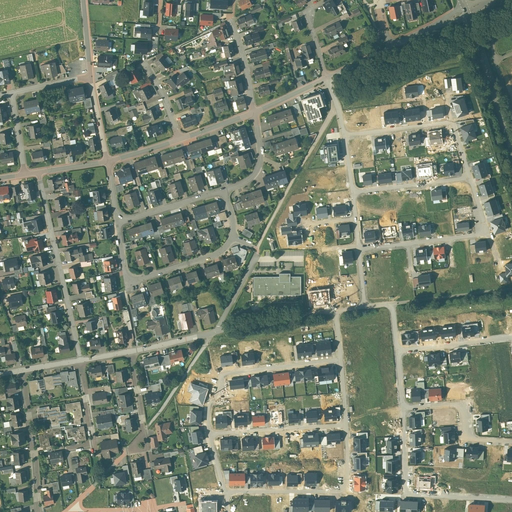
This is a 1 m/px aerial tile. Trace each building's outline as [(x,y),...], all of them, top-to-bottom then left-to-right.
[(227,1),(214,0),(210,0),(210,7),(214,7),(214,9),(225,10),(225,8),(227,8),(227,1)] [(248,0),(241,0),(238,1),(242,9),(251,5),(248,0)] [(331,0),(323,4),(327,12),(330,10),(336,7),(335,6),(331,0)] [(430,0),(423,0),(422,0),(423,6),(422,7),(423,11),(424,10),(424,11),(433,9),(430,0)] [(185,1),(184,7),(186,7),(185,15),(193,16),(193,11),(193,3),(191,3),(192,2),(185,1)] [(153,2),(144,2),(143,14),(152,15),(153,2)] [(175,4),(172,3),(167,3),(166,14),(170,15),(171,15),(175,15),(175,13),(176,4),(175,4)] [(336,7),(330,10),(331,10),(334,15),(345,9),(342,3),(335,6),(336,7)] [(413,3),(405,4),(408,19),(416,17),(415,10),(414,4),(413,3)] [(259,5),(250,10),(251,14),(261,9),(259,5)] [(392,6),(389,7),(391,18),(400,17),(400,15),(399,10),(398,6),(393,7),(392,6)] [(212,15),(201,15),(200,24),(212,24),(212,19),(212,15)] [(246,16),(237,19),(240,27),(249,24),(253,22),(251,15),(247,17),(246,16)] [(300,19),(292,22),(295,31),(303,28),(300,19)] [(339,22),(333,24),(337,32),(343,29),(339,22)] [(221,29),(218,30),(217,28),(212,31),(215,41),(218,40),(229,37),(229,35),(228,33),(227,32),(226,28),(226,27),(225,24),(220,27),(221,29)] [(333,24),(324,29),(328,36),(337,32),(333,24)] [(141,28),(140,28),(139,33),(140,33),(140,37),(151,37),(151,28),(147,28),(141,28)] [(166,29),(165,29),(165,38),(165,39),(177,40),(177,30),(175,30),(172,29),(171,29),(171,30),(166,29)] [(252,34),(243,36),(246,45),(256,41),(254,38),(258,36),(257,32),(255,32),(252,33),(252,34)] [(98,41),(97,40),(96,49),(107,50),(108,41),(106,41),(98,41)] [(147,43),(135,42),(135,53),(146,53),(147,43)] [(223,46),(225,52),(226,56),(226,57),(234,55),(232,44),(223,46)] [(309,44),(301,46),(303,51),(302,51),(303,54),(305,63),(306,62),(313,60),(312,57),(309,44)] [(337,46),(328,50),(332,58),(340,54),(340,55),(341,55),(341,54),(344,52),(345,53),(343,47),(338,49),(337,46)] [(258,51),(249,53),(251,62),(261,59),(259,52),(258,51)] [(305,63),(303,54),(298,56),(299,58),(295,59),(297,67),(306,64),(306,62),(305,63)] [(111,57),(98,56),(98,66),(106,66),(110,67),(111,57)] [(162,56),(158,59),(155,62),(157,65),(162,71),(166,68),(166,67),(169,65),(162,56)] [(286,57),(279,59),(281,65),(286,64),(286,63),(288,63),(286,57)] [(54,62),(44,64),(47,76),(57,74),(54,62)] [(224,71),(225,76),(233,74),(233,75),(234,75),(233,74),(240,73),(237,62),(229,64),(230,70),(224,71)] [(30,63),(20,65),(23,78),(33,76),(30,63)] [(62,65),(56,66),(58,74),(66,72),(65,69),(62,65)] [(136,68),(132,71),(131,70),(127,73),(131,79),(133,82),(132,83),(141,78),(138,71),(137,72),(136,69),(137,68),(136,68)] [(263,68),(253,71),(255,79),(265,76),(263,68)] [(7,69),(0,70),(0,83),(9,81),(7,69)] [(183,72),(176,78),(179,82),(181,85),(189,79),(183,72)] [(173,75),(167,80),(169,83),(170,83),(173,88),(177,85),(176,84),(179,82),(176,78),(173,75)] [(461,77),(452,78),(453,90),(456,89),(456,92),(463,92),(461,77)] [(240,78),(229,81),(230,88),(242,85),(240,78)] [(107,82),(99,86),(103,96),(105,96),(107,99),(113,96),(112,93),(113,92),(112,89),(114,89),(112,85),(109,86),(107,82)] [(202,84),(192,87),(194,93),(198,92),(196,88),(203,86),(202,84)] [(242,85),(230,88),(232,94),(243,92),(242,85)] [(268,85),(258,87),(260,96),(270,93),(268,85)] [(146,86),(139,90),(138,90),(140,95),(143,101),(151,96),(146,86)] [(417,86),(405,87),(406,97),(418,96),(418,95),(417,86)] [(82,87),(68,90),(70,102),(84,99),(82,87)] [(190,87),(183,90),(186,96),(193,94),(190,87)] [(221,88),(212,91),(214,96),(223,94),(221,88)] [(321,92),(300,99),(307,120),(321,115),(318,107),(325,104),(321,92)] [(190,96),(185,98),(187,105),(193,103),(190,96)] [(184,97),(175,100),(177,104),(177,103),(179,109),(187,106),(187,105),(185,98),(184,97)] [(90,98),(83,100),(85,108),(92,106),(90,98)] [(237,100),(235,100),(237,109),(246,106),(244,98),(243,98),(237,100)] [(455,109),(466,105),(464,98),(453,101),(455,109)] [(37,99),(23,102),(25,108),(26,113),(33,111),(32,110),(37,109),(38,111),(37,111),(38,113),(41,112),(40,108),(39,108),(37,99)] [(225,100),(214,104),(217,112),(228,108),(225,100)] [(466,105),(455,109),(458,117),(469,113),(466,105)] [(155,107),(146,110),(146,111),(147,110),(149,116),(148,116),(149,120),(158,117),(155,107)] [(433,116),(434,118),(443,117),(442,107),(432,109),(432,110),(433,116)] [(25,108),(18,110),(19,117),(27,116),(26,113),(25,108)] [(113,108),(105,112),(109,121),(117,118),(113,108)] [(413,109),(414,120),(421,119),(419,108),(413,109)] [(290,109),(267,116),(270,126),(293,119),(290,109)] [(414,120),(413,109),(406,110),(407,121),(414,120)] [(392,123),(391,112),(384,112),(386,123),(392,123)] [(192,115),(186,117),(185,115),(181,116),(181,119),(184,127),(195,123),(197,122),(195,123),(192,115),(194,115),(194,114),(192,115)] [(160,123),(151,126),(151,127),(154,135),(163,132),(160,123)] [(38,124),(29,125),(31,137),(40,136),(38,124)] [(466,126),(461,128),(465,141),(476,137),(472,124),(466,126)] [(132,125),(117,128),(118,135),(128,133),(127,131),(133,129),(132,125)] [(244,127),(233,130),(236,140),(247,136),(244,127)] [(298,127),(291,129),(293,136),(300,134),(299,130),(298,127)] [(440,131),(429,133),(430,137),(431,144),(441,143),(440,131)] [(8,132),(4,133),(4,132),(0,132),(0,141),(0,143),(10,142),(10,136),(9,136),(8,132)] [(420,134),(409,135),(410,145),(421,144),(420,137),(420,134)] [(225,135),(218,137),(219,141),(220,145),(227,143),(225,135)] [(121,136),(110,139),(112,148),(123,145),(121,136)] [(250,146),(247,136),(236,140),(238,145),(239,149),(250,146)] [(96,137),(88,139),(91,151),(98,149),(96,137)] [(210,138),(197,143),(200,152),(213,148),(210,138)] [(295,138),(283,141),(286,151),(298,148),(295,138)] [(385,138),(375,139),(375,146),(376,151),(386,150),(386,145),(385,138)] [(52,143),(53,148),(54,158),(59,157),(59,156),(65,155),(66,155),(64,146),(58,147),(58,146),(61,146),(61,145),(63,145),(62,141),(52,143)] [(283,141),(272,145),(275,154),(275,155),(275,154),(282,152),(282,153),(286,151),(283,141)] [(197,143),(187,146),(190,155),(200,152),(197,143)] [(81,144),(70,145),(72,154),(82,152),(81,144)] [(336,144),(323,146),(325,162),(338,160),(337,151),(336,144)] [(181,149),(171,152),(174,162),(185,159),(181,149)] [(42,151),(32,153),(33,162),(44,160),(42,151)] [(4,154),(0,154),(1,163),(2,163),(7,162),(14,161),(12,152),(4,154)] [(171,152),(160,156),(164,166),(170,164),(170,165),(175,164),(174,162),(171,152)] [(239,156),(237,156),(237,157),(241,168),(251,165),(248,157),(252,156),(251,152),(239,156)] [(154,157),(144,160),(147,170),(151,169),(158,167),(154,157)] [(223,159),(214,161),(217,168),(218,167),(217,166),(221,164),(222,165),(224,164),(223,159)] [(144,160),(134,163),(137,174),(144,172),(143,171),(147,170),(144,160)] [(474,172),(486,168),(484,162),(480,163),(474,165),(472,166),(474,172)] [(453,163),(444,164),(445,175),(455,173),(454,167),(453,163)] [(430,165),(418,166),(419,177),(432,176),(432,174),(431,165),(430,165)] [(217,168),(207,171),(208,176),(210,184),(223,180),(220,172),(220,173),(218,168),(218,167),(217,168)] [(121,170),(117,171),(121,183),(132,179),(131,175),(129,168),(125,169),(121,170)] [(486,168),(474,172),(476,178),(483,176),(488,175),(488,174),(486,168)] [(402,179),(403,180),(412,179),(411,169),(406,169),(407,170),(401,171),(402,172),(402,179)] [(284,171),(274,174),(278,184),(287,181),(284,171)] [(391,173),(378,174),(379,183),(392,181),(391,173)] [(199,174),(189,178),(190,182),(191,182),(194,190),(203,187),(199,174)] [(274,174),(263,177),(266,188),(278,184),(274,174)] [(362,176),(363,185),(372,183),(371,174),(362,176)] [(48,180),(50,189),(58,187),(57,183),(64,182),(62,177),(56,178),(48,180)] [(179,181),(169,184),(173,197),(183,193),(179,181)] [(480,190),(492,187),(490,181),(483,183),(479,185),(480,189),(480,190)] [(18,186),(11,187),(12,194),(13,195),(16,195),(17,202),(35,198),(32,182),(23,184),(24,191),(19,192),(18,186)] [(122,184),(115,186),(116,192),(124,190),(122,184)] [(494,192),(492,187),(480,190),(481,192),(483,196),(487,194),(494,192)] [(158,188),(148,191),(149,195),(150,195),(152,203),(162,200),(158,188)] [(435,190),(431,190),(432,199),(442,198),(443,198),(442,191),(442,189),(438,189),(435,189),(435,190)] [(103,190),(93,191),(94,202),(103,201),(105,201),(104,197),(105,197),(104,193),(103,190)] [(260,190),(250,193),(253,204),(263,200),(264,200),(260,190)] [(135,193),(135,191),(134,192),(125,194),(126,199),(129,206),(128,206),(128,207),(138,203),(135,193)] [(250,193),(240,196),(242,201),(244,207),(253,204),(250,193)] [(62,198),(54,200),(55,204),(54,205),(55,209),(64,207),(62,198)] [(495,199),(484,202),(488,215),(499,212),(495,199)] [(242,201),(235,203),(237,209),(244,207),(242,201)] [(216,202),(211,204),(204,206),(207,215),(207,216),(218,212),(218,209),(217,209),(216,206),(217,206),(217,205),(216,205),(216,203),(216,202)] [(305,208),(305,204),(292,205),(293,213),(288,213),(289,218),(296,217),(296,216),(302,215),(307,215),(306,207),(305,208)] [(345,205),(333,207),(334,216),(346,214),(346,211),(345,205)] [(199,207),(196,208),(192,209),(195,219),(199,218),(207,215),(204,206),(199,207)] [(326,207),(316,208),(317,218),(327,216),(327,214),(326,207)] [(106,209),(97,211),(99,220),(108,218),(107,209),(106,209)] [(225,211),(218,213),(220,220),(227,218),(225,211)] [(256,212),(245,216),(248,227),(252,226),(251,224),(259,221),(256,212)] [(181,213),(171,216),(174,225),(184,222),(182,218),(181,213)] [(65,216),(57,218),(59,226),(67,224),(65,216)] [(171,216),(160,219),(162,225),(163,229),(164,229),(163,228),(169,226),(169,227),(174,225),(171,216)] [(297,225),(296,217),(289,218),(286,218),(287,226),(297,225)] [(491,221),(495,234),(506,230),(505,226),(504,221),(503,221),(502,218),(502,217),(495,220),(491,221)] [(40,219),(31,220),(32,225),(28,226),(29,230),(31,230),(32,232),(43,230),(40,219)] [(150,222),(139,226),(142,236),(153,232),(150,222)] [(468,222),(457,223),(458,231),(469,229),(468,222)] [(349,224),(338,226),(338,230),(339,235),(350,234),(349,224)] [(412,225),(402,226),(403,237),(414,236),(412,225)] [(422,226),(419,226),(420,235),(431,234),(430,225),(427,225),(422,225),(422,226)] [(139,226),(128,230),(131,239),(134,238),(142,236),(139,226)] [(202,229),(197,231),(199,237),(204,235),(206,243),(216,240),(211,226),(202,229)] [(281,235),(287,234),(287,233),(290,233),(290,226),(281,227),(281,235)] [(100,229),(102,238),(111,236),(109,227),(108,228),(100,229)] [(395,227),(382,228),(383,238),(396,237),(395,233),(395,227)] [(69,233),(61,235),(63,245),(71,243),(77,241),(76,237),(77,237),(76,234),(81,234),(80,228),(71,229),(72,234),(70,234),(69,233)] [(249,231),(244,228),(241,233),(246,236),(249,231)] [(288,245),(301,243),(300,232),(296,232),(296,231),(292,232),(290,233),(287,233),(287,234),(288,245)] [(374,231),(363,232),(364,242),(376,241),(374,231)] [(170,236),(165,238),(167,245),(173,243),(170,236)] [(41,239),(33,241),(32,239),(25,241),(26,246),(27,251),(34,249),(35,250),(43,248),(41,239)] [(193,240),(184,242),(186,249),(188,254),(187,254),(188,254),(197,251),(193,240)] [(485,241),(475,242),(475,244),(476,252),(487,250),(485,241)] [(169,246),(159,249),(164,262),(174,259),(169,246)] [(437,247),(433,248),(434,250),(435,258),(445,257),(444,246),(441,247),(441,246),(437,247)] [(65,251),(66,256),(81,251),(81,248),(65,251)] [(146,252),(145,249),(144,249),(135,252),(139,265),(149,261),(146,252)] [(238,249),(232,251),(234,256),(234,257),(240,255),(238,249)] [(426,249),(416,250),(417,257),(417,261),(428,260),(427,256),(426,249)] [(82,255),(81,251),(66,256),(67,261),(75,259),(75,256),(78,255),(79,256),(82,255)] [(351,251),(342,252),(342,256),(343,263),(353,262),(351,251)] [(45,254),(31,257),(33,266),(33,267),(33,266),(47,263),(45,254)] [(234,256),(222,260),(225,270),(237,266),(234,257),(234,256)] [(5,264),(3,264),(4,271),(14,269),(18,269),(18,267),(16,259),(4,261),(5,264)] [(113,260),(104,261),(105,270),(116,269),(115,265),(116,265),(116,262),(115,262),(114,259),(113,260)] [(216,264),(204,268),(207,277),(219,273),(216,264)] [(21,266),(18,267),(18,269),(14,269),(15,274),(18,274),(23,273),(21,266)] [(77,266),(69,268),(71,278),(79,276),(79,274),(80,274),(79,270),(78,270),(77,266)] [(48,271),(38,273),(40,284),(45,283),(51,282),(48,271)] [(196,271),(185,274),(187,280),(188,283),(198,280),(196,271)] [(279,276),(253,276),(253,295),(290,295),(301,295),(301,276),(290,276),(290,273),(279,273),(279,276)] [(508,282),(507,275),(507,276),(506,273),(499,274),(500,283),(508,282)] [(429,274),(418,275),(419,278),(419,283),(419,285),(430,284),(429,274)] [(108,277),(104,278),(106,291),(117,289),(115,276),(108,277)] [(179,276),(167,280),(171,289),(182,286),(181,282),(179,276)] [(9,278),(2,280),(4,288),(14,286),(13,279),(13,278),(9,278)] [(81,282),(72,284),(75,293),(83,291),(89,289),(88,284),(81,286),(81,282)] [(160,282),(155,283),(155,284),(148,286),(151,295),(153,294),(163,292),(160,282)] [(55,289),(46,291),(47,297),(46,297),(48,302),(57,300),(55,289)] [(326,290),(309,292),(310,302),(314,302),(315,304),(324,303),(324,301),(327,300),(326,290)] [(142,293),(131,296),(134,307),(146,303),(142,293)] [(151,295),(147,297),(149,305),(156,303),(153,294),(151,295)] [(20,295),(8,298),(10,307),(22,305),(20,295)] [(120,295),(112,297),(114,309),(122,307),(120,297),(120,295)] [(87,302),(77,304),(77,305),(80,316),(90,314),(90,313),(89,313),(88,308),(87,302)] [(202,309),(197,310),(199,318),(204,317),(205,323),(214,321),(211,307),(202,309)] [(154,310),(154,309),(153,309),(152,309),(152,310),(151,311),(151,313),(152,314),(152,315),(153,316),(154,317),(153,317),(152,318),(152,319),(153,320),(154,321),(164,318),(163,315),(156,317),(155,316),(156,315),(156,314),(156,313),(156,312),(155,310),(154,310)] [(56,311),(50,312),(50,313),(52,322),(62,320),(60,310),(56,311)] [(189,312),(179,314),(182,328),(184,328),(188,327),(192,326),(189,312)] [(24,315),(15,317),(16,321),(16,324),(17,326),(26,325),(24,315)] [(154,321),(147,322),(149,328),(155,327),(156,330),(154,331),(155,336),(160,335),(159,333),(167,331),(165,326),(164,318),(154,321)] [(95,321),(86,322),(87,329),(89,329),(89,333),(97,330),(98,329),(98,328),(98,327),(99,327),(104,326),(102,319),(99,320),(97,323),(97,324),(96,325),(95,321)] [(441,327),(442,338),(456,336),(455,325),(441,327)] [(473,325),(462,327),(463,337),(475,335),(474,332),(473,325)] [(421,330),(422,340),(436,339),(435,328),(421,330)] [(126,330),(116,331),(118,342),(127,340),(126,330)] [(413,332),(402,334),(403,344),(415,342),(414,340),(413,332)] [(60,335),(59,336),(60,344),(67,343),(66,335),(65,335),(60,335)] [(99,339),(89,340),(91,349),(100,347),(99,339)] [(322,342),(324,354),(331,353),(331,350),(329,341),(322,342)] [(322,342),(315,343),(316,343),(317,352),(317,355),(324,354),(322,342)] [(60,344),(59,344),(59,348),(60,348),(60,352),(64,351),(65,352),(69,351),(68,343),(67,343),(60,344)] [(303,344),(304,357),(311,356),(311,353),(310,344),(310,343),(303,344)] [(303,344),(296,345),(297,358),(304,357),(303,344)] [(9,346),(0,347),(0,354),(5,354),(4,352),(10,351),(9,346)] [(42,347),(31,349),(32,353),(33,353),(34,358),(38,357),(38,356),(43,355),(42,347)] [(181,350),(169,353),(170,359),(171,361),(174,360),(174,363),(179,362),(178,359),(183,358),(181,350)] [(10,351),(4,352),(5,354),(7,364),(16,362),(14,354),(11,354),(10,351)] [(453,352),(450,353),(451,362),(461,360),(460,353),(460,352),(457,352),(456,351),(453,352)] [(244,354),(241,354),(242,364),(254,363),(254,362),(253,353),(249,353),(249,352),(244,353),(244,354)] [(467,352),(460,353),(461,360),(462,360),(462,361),(468,361),(467,352)] [(439,353),(428,354),(429,365),(441,364),(440,358),(439,353)] [(163,355),(157,357),(159,365),(165,364),(163,355)] [(231,355),(220,356),(221,365),(232,364),(232,361),(231,355)] [(157,356),(143,359),(143,361),(145,369),(159,365),(157,357),(157,356)] [(100,365),(91,366),(91,368),(89,369),(89,373),(91,373),(92,377),(101,376),(101,377),(105,377),(104,372),(102,372),(101,366),(100,365)] [(318,380),(326,379),(325,367),(317,368),(318,375),(318,380)] [(332,367),(325,367),(326,379),(333,378),(333,374),(332,367)] [(126,369),(116,371),(117,381),(128,379),(126,369)] [(311,369),(302,370),(303,379),(312,378),(311,371),(311,369)] [(302,370),(294,371),(294,373),(295,380),(303,379),(302,370)] [(68,371),(60,372),(60,374),(61,382),(67,381),(68,385),(76,383),(74,372),(68,373),(68,371)] [(288,372),(280,373),(282,384),(289,383),(289,377),(288,372)] [(280,373),(273,374),(273,379),(274,385),(282,384),(280,373)] [(51,376),(43,377),(43,379),(45,389),(45,386),(48,385),(48,387),(54,386),(53,385),(61,383),(61,382),(60,374),(51,375),(51,376)] [(267,375),(258,376),(260,385),(268,384),(267,377),(267,375)] [(258,376),(250,377),(250,379),(251,386),(260,385),(258,376)] [(229,380),(230,388),(244,387),(243,380),(243,378),(229,380)] [(43,379),(37,380),(29,382),(31,393),(37,392),(37,391),(36,391),(36,388),(40,388),(41,390),(45,390),(45,389),(43,379)] [(14,382),(5,383),(6,392),(16,390),(14,382)] [(420,388),(420,391),(425,391),(425,389),(424,382),(416,382),(417,388),(420,388)] [(191,400),(201,403),(206,389),(191,384),(189,390),(194,391),(191,400)] [(417,388),(411,388),(412,401),(421,400),(420,391),(420,388),(417,388)] [(441,388),(429,389),(430,397),(430,400),(442,399),(441,388)] [(104,392),(92,394),(94,404),(107,402),(105,392),(104,392)] [(158,392),(145,394),(147,404),(159,402),(159,400),(158,392)] [(119,395),(120,401),(130,399),(129,393),(128,393),(119,395)] [(17,396),(8,397),(9,404),(8,404),(9,409),(13,408),(19,407),(17,396)] [(131,399),(130,399),(120,401),(118,402),(119,406),(121,406),(121,408),(121,409),(122,412),(132,410),(131,404),(132,404),(131,399)] [(79,402),(65,404),(66,411),(66,412),(70,411),(72,410),(73,411),(74,411),(75,419),(80,418),(79,417),(82,416),(79,402)] [(48,407),(38,409),(38,412),(44,411),(45,418),(51,417),(52,420),(51,420),(52,422),(52,421),(52,424),(58,423),(58,422),(68,420),(66,412),(66,411),(59,412),(58,407),(52,408),(52,410),(48,410),(48,407)] [(198,410),(191,409),(191,410),(190,422),(200,423),(201,410),(198,410)] [(335,409),(323,409),(324,420),(336,419),(336,415),(336,409),(335,409)] [(226,415),(226,420),(231,420),(231,411),(222,411),(222,416),(226,415)] [(270,412),(271,423),(282,422),(281,411),(270,412)] [(316,411),(306,411),(306,422),(317,421),(316,411)] [(20,413),(11,414),(13,425),(22,424),(20,413)] [(300,413),(288,413),(288,422),(300,422),(300,419),(300,413)] [(105,415),(97,416),(98,421),(97,422),(98,428),(112,425),(110,415),(110,414),(105,415)] [(128,414),(120,416),(121,423),(125,422),(125,419),(129,419),(128,414)] [(246,414),(234,415),(235,426),(247,426),(246,414)] [(222,416),(215,416),(216,427),(227,426),(226,420),(226,415),(222,416)] [(264,415),(252,415),(252,425),(264,424),(264,415)] [(416,416),(409,417),(410,426),(421,426),(420,416),(416,416)] [(129,419),(125,419),(125,422),(127,430),(136,429),(134,418),(129,419)] [(481,419),(477,420),(477,430),(488,430),(487,421),(487,419),(481,419)] [(170,423),(159,425),(161,434),(164,433),(172,432),(170,423)] [(164,433),(161,434),(159,425),(157,425),(157,427),(156,427),(158,439),(165,438),(164,433)] [(73,428),(67,429),(68,437),(76,436),(77,441),(85,439),(83,426),(73,428)] [(44,433),(43,434),(38,435),(40,447),(42,447),(49,446),(49,445),(48,437),(51,436),(52,434),(61,432),(60,427),(43,430),(44,433)] [(199,430),(191,431),(193,442),(202,441),(201,430),(199,430)] [(451,431),(443,432),(443,433),(444,442),(455,442),(455,438),(455,434),(454,434),(454,431),(451,431)] [(23,432),(13,433),(12,434),(11,434),(12,438),(14,438),(15,444),(25,442),(24,435),(23,436),(23,432)] [(310,434),(311,446),(318,446),(317,433),(310,434)] [(339,433),(326,433),(326,436),(327,443),(340,443),(339,433)] [(410,433),(410,445),(421,444),(421,433),(413,433),(410,433)] [(303,447),(311,446),(310,434),(302,434),(303,438),(303,447)] [(157,436),(155,436),(156,443),(150,444),(151,447),(158,446),(157,436)] [(265,437),(262,437),(262,448),(273,448),(274,448),(273,440),(273,437),(270,437),(270,436),(265,436),(265,437)] [(253,437),(241,438),(242,450),(253,449),(253,441),(253,437)] [(358,437),(353,438),(353,450),(365,449),(365,437),(358,437)] [(111,440),(101,442),(102,451),(104,451),(104,456),(115,455),(114,452),(118,452),(116,440),(116,439),(111,440)] [(231,439),(220,440),(220,449),(232,449),(231,443),(231,439)] [(391,440),(387,440),(388,452),(397,451),(396,440),(391,440)] [(193,447),(195,454),(203,452),(201,445),(193,447)] [(478,447),(467,446),(466,457),(477,458),(478,458),(478,451),(478,447)] [(455,449),(455,456),(463,457),(464,448),(453,448),(453,449),(455,449)] [(453,449),(445,449),(444,459),(454,460),(455,456),(455,449),(453,449)] [(23,451),(13,452),(15,464),(24,463),(23,451)] [(61,451),(50,453),(51,463),(58,462),(58,461),(63,461),(61,451)] [(195,454),(194,454),(197,465),(208,462),(205,451),(203,452),(195,454)] [(413,451),(410,451),(411,456),(410,456),(411,462),(421,462),(421,451),(413,451)] [(358,457),(354,457),(354,468),(365,468),(365,456),(358,457)] [(155,468),(164,467),(163,459),(162,459),(161,459),(161,460),(159,460),(158,459),(154,460),(155,468)] [(140,460),(131,462),(132,472),(133,477),(141,476),(140,470),(142,470),(140,460)] [(393,460),(386,460),(386,461),(387,471),(398,471),(398,460),(393,460)] [(77,468),(76,468),(76,472),(78,482),(85,481),(84,474),(86,474),(85,467),(77,468)] [(150,468),(143,470),(145,479),(151,478),(150,468)] [(25,471),(15,472),(16,477),(17,482),(26,481),(25,471)] [(124,472),(113,474),(115,484),(126,482),(124,474),(124,472)] [(316,473),(304,473),(304,485),(316,485),(316,473)] [(71,474),(60,476),(63,489),(69,488),(69,485),(73,485),(71,474)] [(279,474),(268,474),(268,484),(279,484),(279,476),(279,474)] [(290,474),(287,474),(287,485),(297,485),(297,482),(297,475),(290,475),(290,474)] [(354,477),(354,490),(364,489),(364,477),(354,477)] [(175,482),(177,490),(185,488),(183,478),(177,479),(175,479),(175,482)] [(419,478),(419,488),(430,488),(431,484),(431,479),(427,479),(428,478),(424,478),(424,479),(419,478)] [(398,479),(387,479),(387,482),(385,482),(385,489),(387,489),(387,492),(398,492),(398,488),(398,483),(398,479)] [(27,490),(17,492),(19,492),(19,496),(19,497),(19,500),(28,499),(27,494),(27,490)] [(121,493),(117,493),(117,503),(121,503),(125,503),(129,503),(129,500),(129,493),(125,493),(121,493)] [(48,495),(43,496),(44,504),(54,503),(52,494),(48,495)] [(300,498),(300,511),(306,511),(308,511),(308,506),(308,498),(300,498)] [(201,501),(200,511),(215,511),(215,501),(210,501),(210,500),(206,500),(206,501),(201,501)] [(343,500),(335,500),(335,511),(343,511),(343,500)] [(343,500),(343,511),(351,511),(351,500),(343,500)] [(393,501),(380,500),(380,501),(380,509),(380,510),(393,510),(393,501)] [(408,511),(409,501),(401,500),(400,511),(408,511)] [(417,511),(418,501),(409,501),(408,511),(417,511)]
